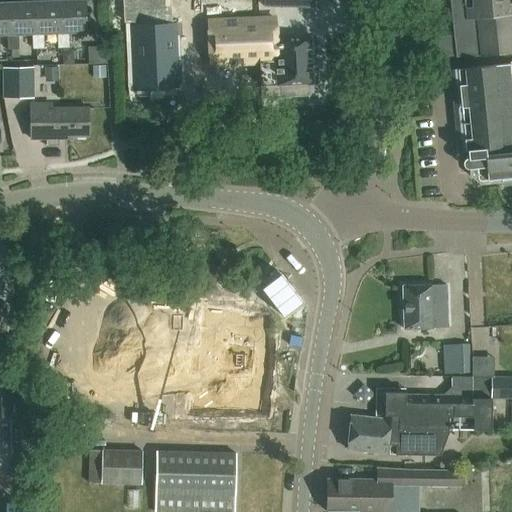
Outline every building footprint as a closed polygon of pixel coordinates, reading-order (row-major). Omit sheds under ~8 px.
[(61,33),(57,33),(58,48),(70,47),(69,32),(87,32),(86,0),(80,0),(60,1),(61,33)] [(122,0),(124,22),(134,22),(136,60),(144,60),(145,75),(175,74),(173,24),(164,24),(163,0),(122,0)] [(511,0),(450,0),(456,57),(511,52),(511,0)] [(19,34),(33,34),(36,34),(35,1),(10,2),(11,35),(7,35),(8,49),(19,49),(19,34)] [(44,33),(57,33),(61,33),(60,1),(35,1),(36,34),(33,34),(33,49),(44,49),(44,33)] [(0,35),(7,35),(11,35),(10,2),(0,2),(0,35)] [(275,18),(208,21),(210,64),(259,62),(260,85),(280,85),(281,97),(310,96),(309,84),(313,83),(311,36),(276,38),(275,18)] [(62,64),(74,64),(73,50),(62,50),(62,64)] [(511,65),(508,66),(508,64),(457,69),(465,150),(466,150),(467,157),(464,159),(462,163),(463,166),(468,169),(482,179),(497,178),(504,170),(511,169),(511,65)] [(93,78),(106,78),(105,65),(93,65),(93,78)] [(2,67),(3,98),(34,98),(34,67),(2,67)] [(45,67),(45,81),(59,81),(59,67),(45,67)] [(45,104),(30,104),(31,139),(65,139),(65,136),(90,136),(89,108),(45,108),(45,104)] [(290,121),(289,112),(270,112),(270,122),(290,121)] [(447,285),(433,286),(433,285),(402,286),(404,329),(433,328),(434,327),(448,327),(447,285)] [(96,324),(94,365),(207,369),(206,405),(249,407),(250,394),(258,394),(259,357),(262,357),(262,339),(254,339),(254,325),(227,324),(227,319),(196,318),(196,327),(185,326),(185,318),(167,317),(167,326),(156,325),(156,317),(138,316),(138,325),(127,325),(128,316),(110,315),(109,324),(96,324)] [(444,374),(471,372),(469,343),(442,344),(444,374)] [(0,416),(9,416),(8,376),(0,376),(0,416)] [(399,429),(436,429),(492,430),(492,399),(472,398),(473,397),(473,377),(452,377),(452,387),(440,398),(406,398),(406,393),(380,393),(380,419),(392,420),(391,421),(399,422),(399,429)] [(511,377),(493,377),(473,377),(473,397),(511,397),(511,377)] [(392,420),(380,419),(351,416),(347,450),(395,454),(436,455),(436,429),(399,429),(399,422),(391,421),(392,420)] [(142,484),(142,451),(102,449),(101,483),(142,484)] [(234,511),(237,454),(156,451),(154,511),(234,511)] [(391,511),(392,484),(462,484),(462,468),(378,467),(378,480),(328,480),(328,511),(335,511),(391,511)]
